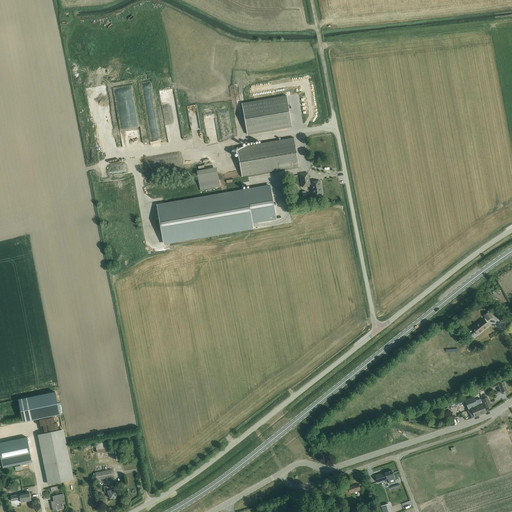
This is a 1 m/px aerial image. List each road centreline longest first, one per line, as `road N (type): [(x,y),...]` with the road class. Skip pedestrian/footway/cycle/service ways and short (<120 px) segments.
road 1 (primary): [(170,511),(511,252)]
road 2 (unclassified): [(130,511),(207,465),(376,331)]
road 3 (residential): [(281,473),(298,462),(334,467),(496,411)]
road 4 (residential): [(376,331),(333,111)]
road 5 (unclassified): [(376,331),(511,230)]
